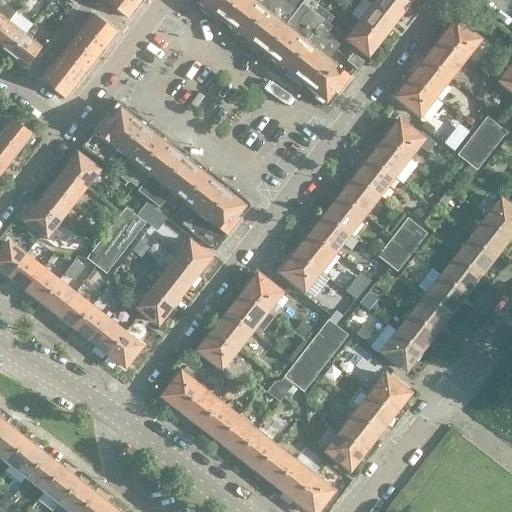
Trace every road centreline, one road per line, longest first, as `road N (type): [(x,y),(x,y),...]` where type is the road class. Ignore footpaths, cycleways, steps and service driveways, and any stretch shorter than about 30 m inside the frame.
road 1 (residential): [(118,418),(282,210)]
road 2 (residential): [(357,511),(511,315)]
road 3 (residential): [(190,22),(338,137)]
road 4 (residential): [(134,97),(282,210)]
road 5 (residential): [(338,137),(444,0)]
road 6 (residential): [(70,130),(171,0)]
road 7 (tertiary): [(237,511),(118,418)]
road 8 (tertiary): [(118,418),(0,345)]
